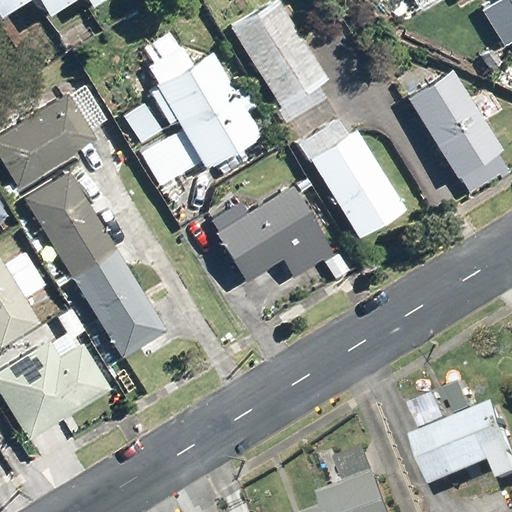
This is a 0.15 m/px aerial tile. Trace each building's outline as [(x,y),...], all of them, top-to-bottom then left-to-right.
[(0,0),(0,5),(9,0),(35,0),(41,8),(54,0),(0,0)] [(280,0),(261,0),(224,22),(279,116),(330,86),(280,0)] [(210,44),(152,78),(202,164),(261,130),(210,44)] [(481,92),(466,97),(449,65),(401,89),(447,175),(456,171),(462,186),(509,169),(481,92)] [(62,91),(0,129),(0,155),(18,185),(92,140),(62,91)] [(345,112),(295,143),(352,236),(402,205),(345,112)] [(72,173),(23,202),(112,353),(161,325),(72,173)] [(278,260),(287,275),(331,249),(291,176),(209,223),(242,281),(278,260)] [(0,198),(0,218),(9,214),(0,198)] [(0,339),(34,317),(0,260),(0,339)] [(68,319),(0,360),(0,393),(30,443),(113,393),(68,319)] [(496,464),(503,482),(511,479),(511,438),(498,404),(414,437),(435,488),(496,464)] [(325,508),(314,511),(392,511),(378,471),(320,493),(325,508)]
